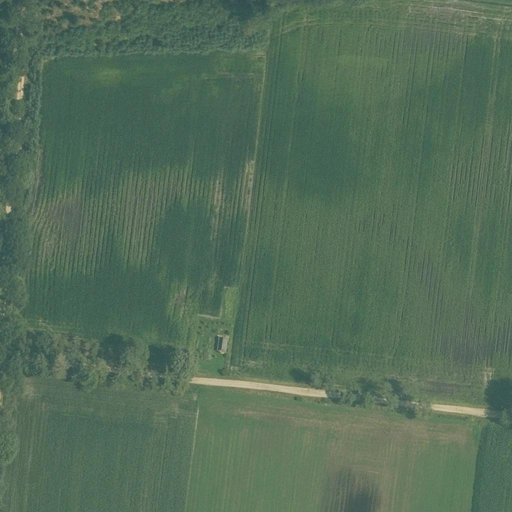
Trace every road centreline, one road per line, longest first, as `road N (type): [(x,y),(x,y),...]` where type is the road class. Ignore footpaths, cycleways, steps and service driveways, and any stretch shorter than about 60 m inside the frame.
road 1 (track): [(511,416),(0,358)]
road 2 (track): [(34,0),(0,483)]
